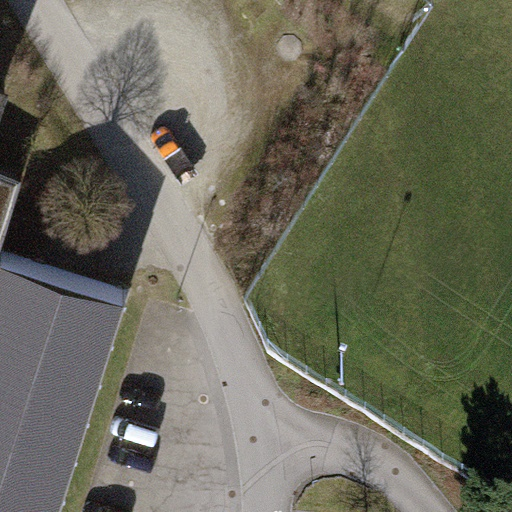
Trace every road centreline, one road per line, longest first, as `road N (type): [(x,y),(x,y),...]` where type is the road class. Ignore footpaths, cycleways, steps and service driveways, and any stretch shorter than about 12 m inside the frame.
road 1 (residential): [(267,511),(270,430),(227,322),(39,0)]
road 2 (track): [(270,430),(333,439),(406,482),(429,511)]
